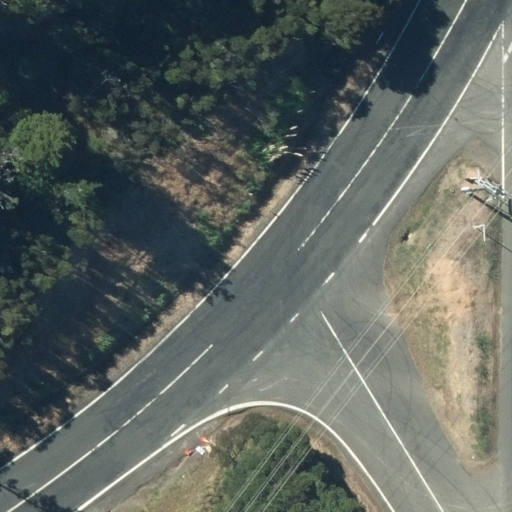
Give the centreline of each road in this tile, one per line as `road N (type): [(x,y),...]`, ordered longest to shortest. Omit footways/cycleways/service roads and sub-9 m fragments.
road 1 (secondary): [(285,266),(189,364),(5,511)]
road 2 (secondary): [(466,0),(424,74),(285,266)]
road 3 (unclassified): [(438,511),(285,266)]
